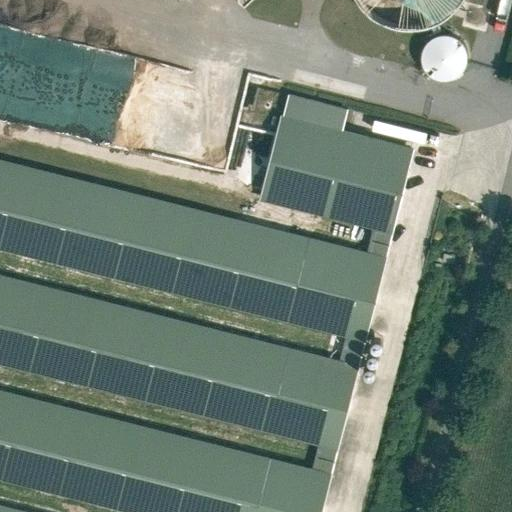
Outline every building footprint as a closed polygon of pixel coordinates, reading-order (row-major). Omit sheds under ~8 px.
[(450,0),(364,0),(378,10),(396,16),(415,17),(434,11),(450,0)] [(463,66),(467,59),(468,51),(466,43),(462,37),(456,31),(449,28),(441,28),(434,30),(427,34),(422,40),(420,47),(420,55),(422,63),(427,70),(434,74),(442,76),(450,75),(458,71),(463,66)] [(0,113),(86,129),(101,48),(13,32),(9,55),(0,53),(0,113)] [(284,88),(258,193),(391,226),(412,142),(340,124),(346,103),(284,88)] [(0,241),(341,329),(362,245),(0,152),(0,241)] [(0,269),(0,358),(313,437),(334,354),(0,269)] [(0,473),(153,511),(315,511),(327,467),(0,384),(0,473)] [(53,511),(0,498),(0,511),(53,511)]
